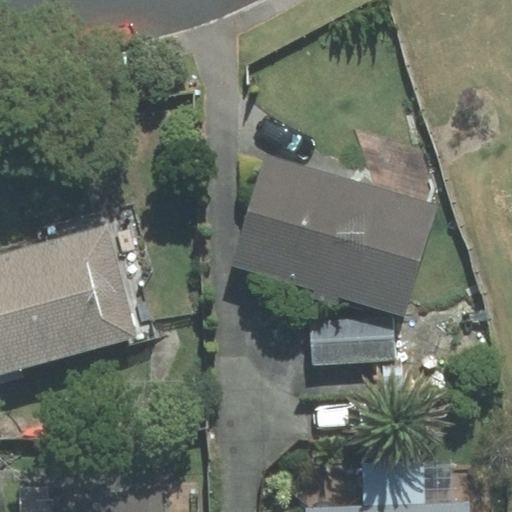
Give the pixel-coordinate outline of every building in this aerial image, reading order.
[(424,208),(253,161),(221,280),(391,327),(424,208)] [(0,387),(138,343),(100,225),(0,256),(0,387)] [(389,328),(305,333),(307,379),(392,374),(389,328)] [(354,511),(458,511),(458,463),(354,465),(354,511)] [(158,511),(158,500),(46,500),(45,511),(158,511)]
